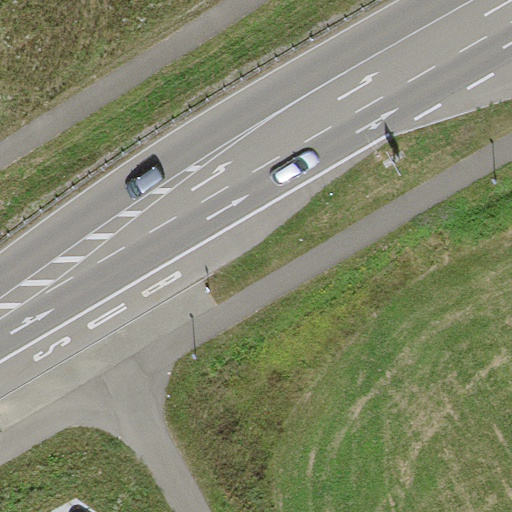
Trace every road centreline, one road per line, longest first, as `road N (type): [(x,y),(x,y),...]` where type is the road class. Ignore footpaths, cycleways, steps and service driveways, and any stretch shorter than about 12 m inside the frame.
road 1 (primary): [(0,322),(511,1)]
road 2 (track): [(124,386),(193,511)]
road 3 (track): [(0,450),(124,386)]
